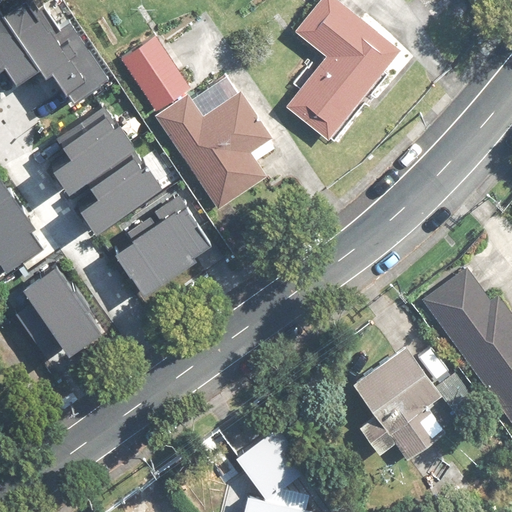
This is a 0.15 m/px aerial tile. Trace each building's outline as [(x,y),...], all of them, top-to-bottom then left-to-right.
[(108,74),(67,16),(50,27),(31,0),(2,0),(0,2),(0,8),(33,56),(40,66),(47,62),(72,98),(108,74)] [(284,105),(326,138),(397,47),(337,0),(314,0),(292,28),(324,54),(284,105)] [(33,56),(0,8),(0,56),(5,53),(14,68),(33,56)] [(153,107),(187,84),(153,32),(119,55),(153,107)] [(153,113),(215,206),(265,173),(254,157),(275,143),(269,135),(270,134),(238,87),(236,88),(227,75),(190,100),(184,91),(153,113)] [(69,142),(52,154),(71,183),(139,138),(120,109),(112,114),(102,100),(60,128),(69,142)] [(100,186),(83,197),(102,226),(170,181),(151,152),(143,158),(133,143),(91,172),(100,186)] [(0,174),(0,262),(42,231),(0,174)] [(114,239),(144,282),(194,248),(190,242),(207,231),(175,185),(123,221),(128,229),(114,239)] [(32,292),(16,303),(44,345),(59,335),(64,344),(101,320),(56,251),(20,274),(32,292)] [(511,313),(496,291),(489,296),(466,265),(420,298),(511,423),(511,313)] [(443,430),(424,402),(439,392),(455,415),(476,400),(454,369),(432,384),(404,343),(349,381),(372,414),(358,424),(377,453),(394,441),(404,457),(443,430)] [(196,490),(229,462),(214,445),(181,472),(196,490)] [(292,460),(279,470),(284,478),(273,486),(277,491),(268,508),(244,503),(242,511),(314,511),(301,509),(305,506),(303,502),(316,493),(292,460)]
